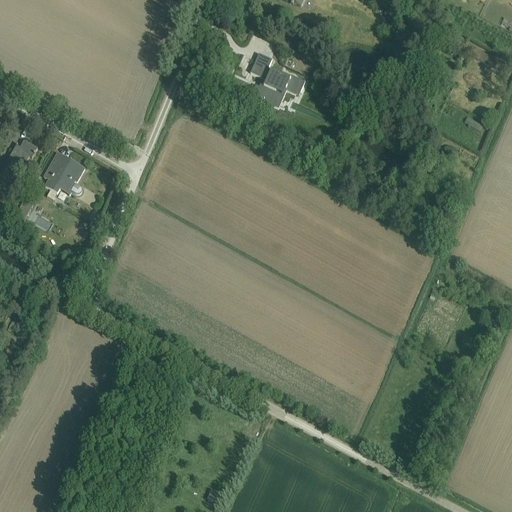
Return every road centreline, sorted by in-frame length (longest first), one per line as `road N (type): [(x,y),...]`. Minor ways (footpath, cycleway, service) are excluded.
road 1 (unclassified): [(459,511),(114,324),(100,272),(137,178)]
road 2 (residential): [(137,178),(209,0)]
road 3 (unclassified): [(137,178),(0,95)]
